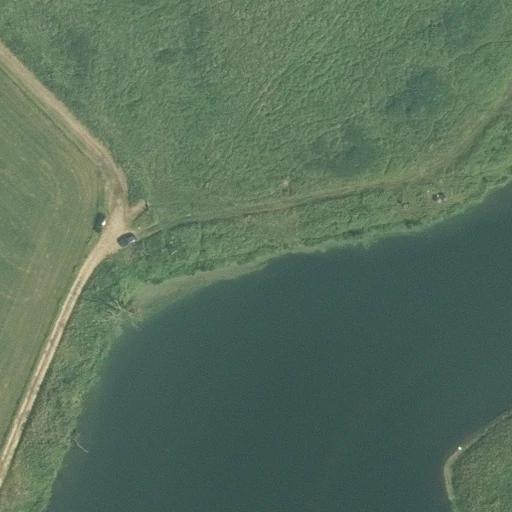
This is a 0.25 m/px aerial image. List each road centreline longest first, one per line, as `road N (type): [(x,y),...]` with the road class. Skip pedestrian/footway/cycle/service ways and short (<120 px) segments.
road 1 (track): [(109,244),(456,162),(488,131),(511,89)]
road 2 (track): [(109,244),(115,177),(0,55)]
